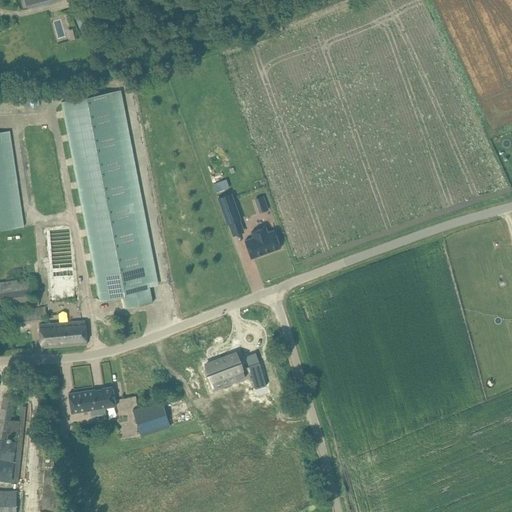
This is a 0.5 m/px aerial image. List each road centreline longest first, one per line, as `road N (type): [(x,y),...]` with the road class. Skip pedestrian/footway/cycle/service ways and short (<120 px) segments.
road 1 (unclassified): [(0,361),(103,352),(272,291)]
road 2 (unclassified): [(272,291),(511,207)]
road 3 (unknown): [(103,352),(48,107)]
road 4 (unclassified): [(338,511),(272,291)]
